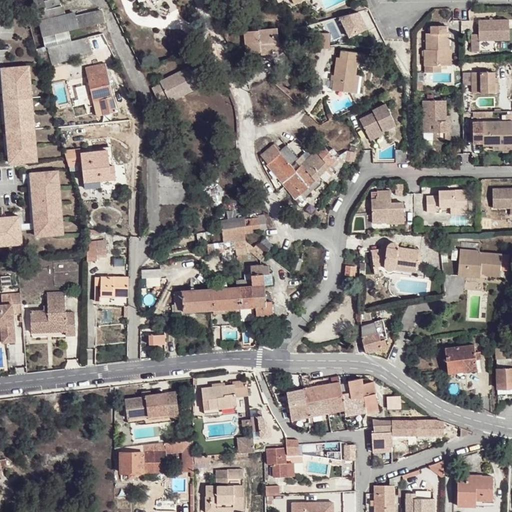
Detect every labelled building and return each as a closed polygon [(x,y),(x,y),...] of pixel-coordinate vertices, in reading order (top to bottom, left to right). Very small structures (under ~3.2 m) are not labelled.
[(33,0),(36,11),(55,6),(54,0),(33,0)] [(36,11),(38,20),(61,14),(60,5),(55,6),(36,11)] [(61,14),(38,20),(42,36),(105,21),(101,9),(75,15),(66,17),(65,13),(61,14)] [(357,11),(340,20),(350,40),(368,30),(357,11)] [(481,38),(491,38),(511,38),(511,19),(480,20),(480,31),(472,32),(473,50),(481,49),(481,38)] [(424,50),(424,59),(439,38),(442,25),(431,25),(431,33),(426,33),(426,49),(424,50)] [(439,38),(424,59),(424,65),(446,64),(446,50),(449,50),(449,33),(446,33),(446,25),(442,25),(439,38)] [(243,32),(245,52),(279,49),(276,27),(243,32)] [(323,30),(314,34),(320,45),(329,41),(323,30)] [(67,31),(53,34),(55,44),(70,40),(67,31)] [(102,33),(44,47),(52,64),(108,46),(102,33)] [(40,37),(43,47),(44,47),(55,44),(53,34),(42,36),(40,37)] [(491,49),(491,38),(481,38),(481,49),(491,49)] [(331,89),(342,90),(344,89),(344,49),(340,49),(339,57),(335,57),(333,75),(332,80),(331,89)] [(344,89),(342,90),(352,91),(354,75),(356,60),(363,60),(364,51),(344,49),(344,89)] [(85,68),(96,115),(116,110),(105,63),(85,68)] [(153,90),(159,103),(169,98),(183,90),(186,94),(200,86),(197,81),(203,77),(197,66),(190,70),(188,66),(161,81),(163,84),(153,90)] [(25,74),(25,67),(6,69),(6,77),(9,77),(10,92),(7,92),(8,108),(11,108),(12,122),(9,122),(10,139),(13,139),(14,153),(10,153),(11,163),(31,161),(30,152),(37,152),(35,137),(29,137),(28,121),(35,121),(34,105),(27,106),(27,91),(33,90),(32,74),(25,74)] [(500,92),(499,83),(495,83),(495,77),(495,71),(473,71),(473,92),(500,92)] [(150,85),(153,90),(163,84),(161,81),(161,80),(150,85)] [(183,90),(169,98),(171,103),(186,94),(183,90)] [(448,132),(448,116),(448,101),(425,101),(426,133),(435,133),(436,141),(452,141),(451,132),(448,132)] [(386,115),(387,114),(384,106),(369,113),(370,116),(357,121),(364,136),(379,129),(379,131),(386,115)] [(393,127),(387,114),(386,115),(379,131),(380,133),(393,127)] [(484,145),(505,144),(511,143),(511,121),(473,121),(474,141),(483,141),(484,145)] [(367,142),(377,137),(379,131),(379,129),(364,136),(367,142)] [(426,141),(436,141),(435,133),(426,133),(426,141)] [(311,155),(317,148),(312,142),(305,148),(311,155)] [(295,198),(301,192),(315,179),(318,182),(320,180),(318,177),(320,174),(325,180),(330,175),(324,169),(336,158),(323,144),(317,148),(311,155),(295,170),(288,162),(295,156),(285,145),(279,150),(273,143),(261,154),(280,176),(278,177),(295,198)] [(81,147),(65,148),(65,149),(70,165),(82,164),(84,180),(116,178),(114,164),(109,165),(108,149),(81,151),(81,147)] [(347,151),(345,159),(353,161),(355,152),(347,151)] [(60,197),(60,181),(53,181),(53,173),(32,174),(33,183),(36,183),(37,198),(33,198),(35,214),(39,214),(39,229),(35,229),(36,237),(57,236),(56,228),(62,228),(61,212),(55,213),(54,197),(60,197)] [(116,178),(84,180),(84,187),(116,183),(116,178)] [(315,179),(301,192),(304,196),(318,182),(315,179)] [(468,207),(467,187),(440,188),(439,192),(426,193),(427,209),(434,209),(434,204),(451,203),(455,203),(455,207),(468,207)] [(511,209),(511,189),(493,190),(493,210),(511,209)] [(385,226),(404,225),(402,205),(390,205),(385,205),(385,200),(390,200),(389,192),(376,192),(376,198),(374,198),(374,201),(370,201),(371,221),(385,220),(385,226)] [(468,212),(468,207),(455,207),(455,203),(451,203),(451,213),(468,212)] [(221,219),(221,229),(223,242),(235,240),(244,239),(244,232),(253,231),(252,228),(259,227),(260,228),(267,228),(265,214),(258,215),(258,217),(244,218),(244,217),(221,219)] [(14,238),(21,238),(20,217),(12,218),(12,222),(0,222),(0,246),(14,245),(14,238)] [(245,248),(244,239),(235,240),(236,249),(237,255),(241,254),(241,248),(245,248)] [(253,246),(244,239),(245,248),(249,247),(250,248),(249,249),(259,258),(262,254),(264,252),(257,246),(255,244),(253,246)] [(257,246),(264,252),(271,246),(263,239),(257,246)] [(87,240),(87,250),(87,260),(96,260),(96,250),(106,250),(106,242),(87,240)] [(236,249),(235,240),(223,242),(207,243),(208,253),(236,249)] [(416,269),(418,250),(399,247),(399,246),(398,244),(397,242),(394,242),(391,242),(389,244),(387,249),(372,252),(373,267),(384,265),(385,267),(387,269),(389,270),(391,270),(396,266),(416,269)] [(481,254),(481,252),(470,251),(461,250),(459,277),(468,277),(469,273),(482,274),(483,273),(486,273),(486,277),(501,278),(504,256),(481,254)] [(296,257),(292,267),(299,269),(302,259),(296,257)] [(264,274),(270,274),(269,265),(263,266),(262,264),(250,266),(251,279),(245,280),(245,286),(264,284),(264,274)] [(346,267),(345,277),(355,278),(356,269),(346,267)] [(162,277),(161,269),(141,270),(141,278),(162,277)] [(128,296),(128,277),(96,277),(96,292),(101,291),(101,296),(128,296)] [(239,287),(240,307),(253,306),(256,306),(271,305),(270,293),(265,293),(265,292),(264,284),(245,286),(239,287)] [(236,307),(240,307),(239,287),(237,287),(175,292),(176,311),(236,307)] [(3,304),(0,303),(0,324),(1,324),(4,324),(5,341),(15,340),(13,312),(23,311),(21,292),(2,294),(3,304)] [(66,312),(65,296),(47,297),(47,305),(48,310),(44,310),(31,311),(31,328),(65,327),(66,331),(66,336),(76,335),(75,312),(66,312)] [(256,316),(272,315),(271,305),(256,306),(256,316)] [(253,306),(240,307),(240,311),(241,324),(254,323),(253,306)] [(361,325),(361,337),(377,331),(374,321),(361,325)] [(361,337),(363,343),(366,352),(386,345),(383,335),(379,337),(377,331),(361,337)] [(165,343),(165,334),(149,335),(149,344),(165,343)] [(464,366),(465,371),(477,369),(474,344),(445,347),(447,368),(464,366)] [(498,370),(511,369),(511,358),(497,359),(498,370)] [(511,369),(498,370),(499,395),(511,395),(511,369)] [(361,378),(348,381),(349,391),(341,393),(341,394),(344,409),(345,415),(367,411),(362,384),(361,378)] [(236,396),(248,394),(246,379),(233,381),(234,384),(202,387),(205,414),(220,412),(220,409),(238,406),(236,396)] [(367,411),(378,410),(373,381),(367,383),(362,384),(367,411)] [(341,393),(339,382),(321,385),(313,386),(303,388),(305,401),(325,397),(341,394),(341,393)] [(305,401),(303,388),(287,392),(292,419),(308,416),(305,401)] [(125,400),(127,416),(148,413),(148,418),(149,421),(169,419),(168,414),(179,413),(177,393),(151,396),(151,397),(150,396),(150,400),(146,400),(146,398),(143,398),(125,400)] [(325,397),(327,412),(344,409),(341,394),(325,397)] [(325,397),(305,401),(308,416),(327,412),(325,397)] [(238,413),(238,406),(220,409),(220,412),(221,415),(238,413)] [(254,418),(254,426),(267,425),(267,417),(254,418)] [(380,449),(392,448),(392,434),(392,418),(379,418),(372,417),(374,427),(374,430),(371,430),(372,441),(380,441),(380,449)] [(392,418),(392,434),(443,435),(444,421),(437,420),(392,418)] [(238,438),(240,453),(255,451),(253,436),(238,438)] [(193,456),(193,440),(182,441),(182,453),(183,471),(193,471),(193,456)] [(298,444),(298,440),(286,441),(287,445),(287,454),(299,454),(298,444)] [(182,441),(166,443),(166,453),(182,453),(182,441)] [(154,444),(154,472),(166,472),(166,453),(166,443),(154,444)] [(136,472),(154,472),(154,444),(120,448),(120,452),(121,472),(129,472),(136,472)] [(355,459),(355,445),(344,445),(345,459),(355,459)] [(273,464),(274,477),(287,476),(286,448),(267,449),(268,464),(273,464)] [(227,470),(228,478),(243,479),(243,469),(227,470)] [(493,476),(471,475),(471,479),(466,479),(458,479),(456,506),(475,507),(475,503),(492,503),(493,476)] [(395,511),(395,486),(400,486),(400,476),(389,479),(389,486),(373,486),(374,493),(374,500),(370,500),(370,505),(374,506),(374,511),(395,511)] [(205,486),(205,496),(211,496),(211,507),(233,507),(233,511),(243,511),(243,485),(228,485),(228,478),(216,478),(216,486),(205,486)] [(278,485),(266,485),(266,494),(278,494),(278,485)] [(434,511),(435,499),(417,499),(417,493),(408,493),(407,511),(434,511)] [(211,496),(205,496),(206,511),(233,511),(233,507),(211,507),(211,496)] [(290,502),(290,511),(334,511),(334,502),(290,502)]
